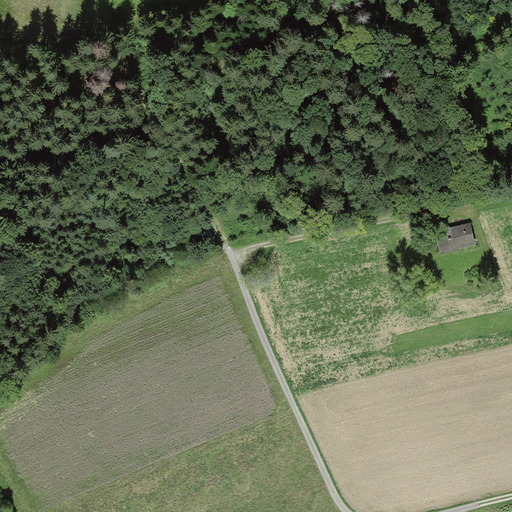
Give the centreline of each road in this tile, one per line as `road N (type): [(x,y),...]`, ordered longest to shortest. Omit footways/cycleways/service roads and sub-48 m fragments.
road 1 (track): [(344,511),(226,244),(102,36)]
road 2 (track): [(230,256),(467,205)]
